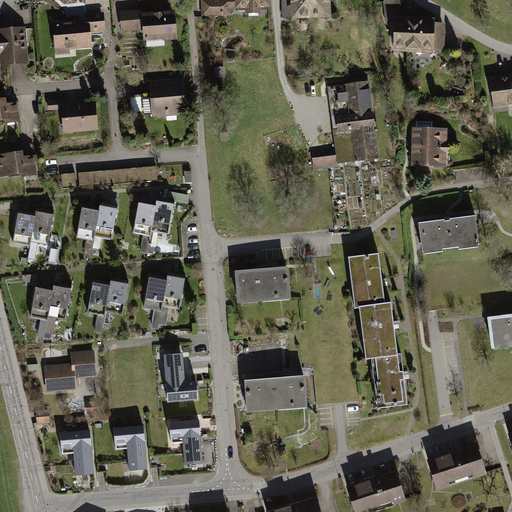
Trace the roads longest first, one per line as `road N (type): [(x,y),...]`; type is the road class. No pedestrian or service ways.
road 1 (residential): [(229,488),(202,155),(53,166)]
road 2 (residential): [(229,488),(347,467),(511,412)]
road 3 (residential): [(38,507),(229,488)]
road 4 (tertiary): [(38,507),(0,341)]
road 5 (residential): [(276,0),(286,88),(319,122)]
